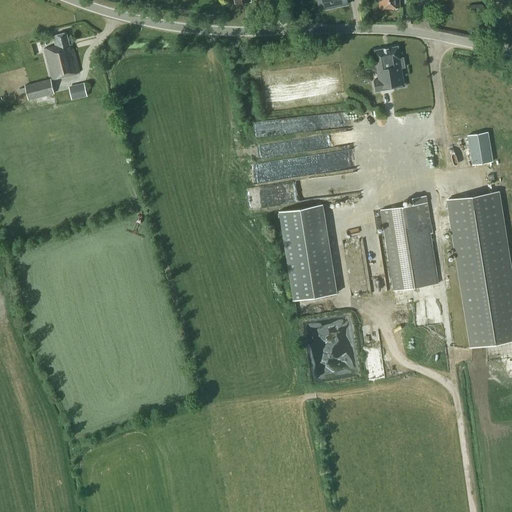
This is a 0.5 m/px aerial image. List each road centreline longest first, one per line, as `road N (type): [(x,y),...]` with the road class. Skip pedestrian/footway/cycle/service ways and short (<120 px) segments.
road 1 (tertiary): [(511,51),(415,31),(196,29),(74,0)]
road 2 (track): [(472,511),(444,317)]
